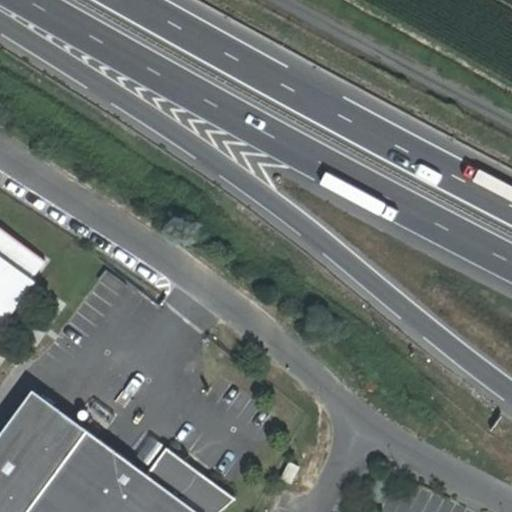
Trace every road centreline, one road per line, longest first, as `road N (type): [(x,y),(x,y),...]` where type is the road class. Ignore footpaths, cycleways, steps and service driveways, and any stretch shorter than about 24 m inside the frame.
road 1 (motorway): [(0,23),(282,212),(511,396)]
road 2 (motorway): [(25,0),(511,265)]
road 3 (residential): [(366,425),(224,302),(0,158)]
road 4 (motorway): [(511,203),(131,0)]
road 5 (track): [(287,0),(511,122)]
road 6 (residential): [(511,503),(366,425)]
